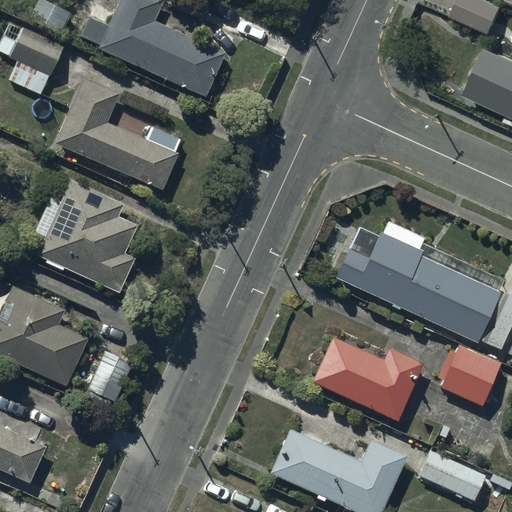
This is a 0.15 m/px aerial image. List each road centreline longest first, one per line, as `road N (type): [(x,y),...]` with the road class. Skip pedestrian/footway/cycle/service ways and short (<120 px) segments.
road 1 (tertiary): [(137,511),(323,102)]
road 2 (residential): [(323,102),(511,186)]
